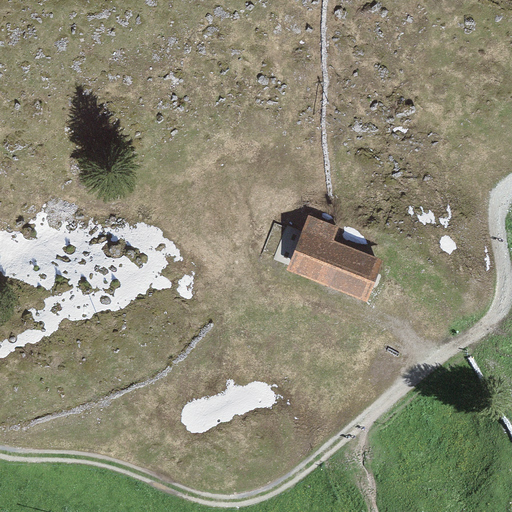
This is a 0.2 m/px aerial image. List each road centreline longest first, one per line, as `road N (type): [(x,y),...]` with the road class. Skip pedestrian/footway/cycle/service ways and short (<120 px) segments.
road 1 (track): [(360,431),(267,497),(209,503),(107,464),(0,456)]
road 2 (track): [(511,189),(496,223),(508,284),(495,320),(360,431)]
